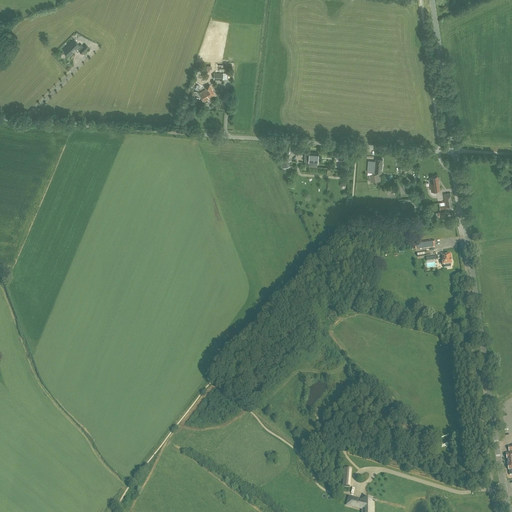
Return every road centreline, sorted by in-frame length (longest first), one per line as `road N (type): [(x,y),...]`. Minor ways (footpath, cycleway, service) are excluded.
road 1 (unclassified): [(455,152),(0,118)]
road 2 (secondary): [(508,511),(455,152)]
road 3 (track): [(127,488),(47,402),(0,292)]
road 4 (secondary): [(455,152),(430,0)]
